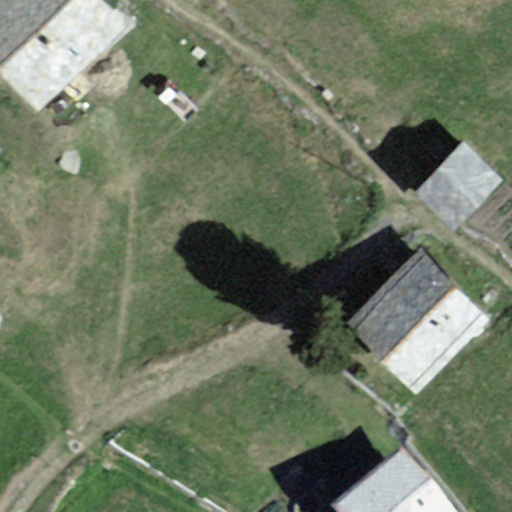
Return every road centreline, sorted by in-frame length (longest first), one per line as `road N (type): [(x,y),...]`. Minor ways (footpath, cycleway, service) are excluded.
road 1 (track): [(511,307),(411,221),(257,354),(112,430),(69,466),(36,511)]
road 2 (track): [(411,221),(157,0)]
